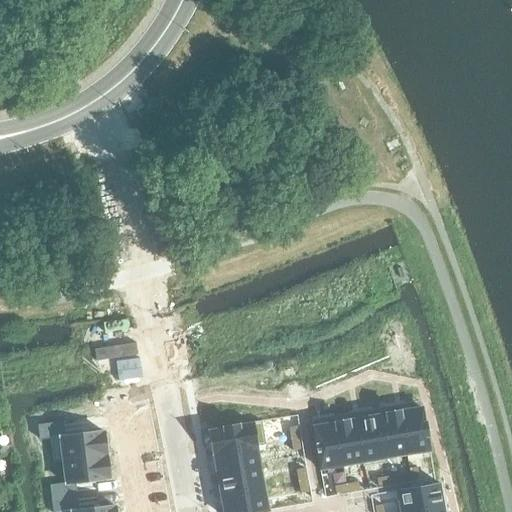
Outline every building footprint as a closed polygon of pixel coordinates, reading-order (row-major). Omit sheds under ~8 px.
[(424,408),(402,412),(410,455),(432,451),(424,408)] [(402,412),(381,416),(388,459),(410,455),(402,412)] [(381,416),(359,420),(367,462),(388,459),(381,416)] [(347,422),(338,423),(346,466),(367,462),(359,420),(347,422)] [(62,422),(37,425),(39,439),(61,436),(64,460),(105,455),(102,431),(64,436),(62,422)] [(252,423),(209,431),(213,453),(256,446),(252,423)] [(338,423),(316,427),(323,470),(334,468),(346,466),(338,423)] [(297,426),(289,427),(291,439),(299,438),(297,426)] [(299,438),(291,439),(292,451),(300,450),(299,438)] [(256,446),(213,453),(216,474),(259,467),(256,446)] [(67,483),(49,485),(51,499),(77,496),(75,482),(107,478),(105,455),(64,460),(67,483)] [(259,467),(216,474),(220,496),(263,488),(259,467)] [(417,468),(409,469),(411,481),(419,479),(417,468)] [(304,469),(296,471),(298,482),(306,481),(304,469)] [(401,475),(389,477),(390,484),(402,483),(401,475)] [(389,477),(377,478),(378,486),(390,484),(389,477)] [(306,481),(298,482),(300,494),(308,493),(306,481)] [(358,482),(346,484),(348,492),(359,490),(358,482)] [(346,484),(334,486),(336,494),(348,492),(346,484)] [(440,484),(398,491),(401,511),(408,511),(443,506),(440,484)] [(263,488),(220,496),(222,511),(258,511),(267,511),(263,488)] [(77,496),(51,499),(52,511),(63,511),(73,511),(72,511),(115,511),(114,506),(79,510),(77,496)]
